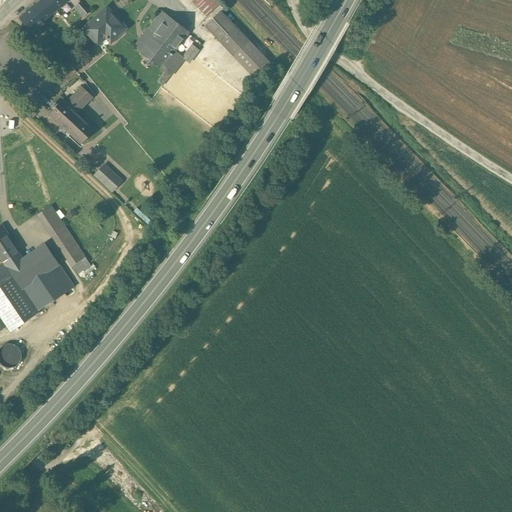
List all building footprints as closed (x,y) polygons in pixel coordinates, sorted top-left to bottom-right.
[(48,0),(40,0),(31,8),(42,22),(57,10),(48,0)] [(67,0),(48,0),(57,10),(68,0),(67,0)] [(221,3),(217,0),(194,0),(192,2),(207,17),(221,3)] [(87,14),(78,3),(73,8),(82,18),(87,14)] [(42,22),(31,8),(19,17),(32,33),(44,23),(42,22)] [(121,23),(106,8),(84,29),(97,43),(105,36),(111,42),(121,32),(121,33),(123,31),(123,28),(123,25),(121,23)] [(188,33),(161,12),(134,47),(159,67),(170,76),(184,58),(185,58),(174,50),(188,33)] [(249,41),(221,12),(206,26),(234,56),(249,41)] [(55,52),(48,58),(53,63),(59,57),(55,52)] [(59,57),(53,63),(57,67),(63,61),(59,57)] [(63,61),(57,67),(61,71),(67,65),(63,61)] [(81,87),(66,102),(63,99),(48,114),(81,144),(95,129),(77,113),(93,97),(81,86),(80,87),(81,87)] [(120,181),(105,167),(96,176),(111,190),(120,181)] [(63,226),(50,206),(37,214),(47,230),(52,227),(55,231),(55,232),(63,226)] [(22,259),(7,236),(8,235),(1,225),(0,226),(0,256),(6,265),(8,269),(22,259)] [(78,248),(63,226),(55,232),(69,253),(78,248)] [(55,232),(55,231),(52,227),(47,230),(72,266),(73,265),(67,255),(69,253),(55,232)] [(45,244),(22,259),(8,269),(13,276),(37,312),(74,287),(45,244)] [(69,253),(67,255),(73,265),(84,258),(78,248),(69,253)] [(83,279),(94,272),(84,258),(73,265),(83,279)] [(6,265),(0,268),(0,284),(13,276),(8,269),(6,265)] [(0,284),(0,329),(6,326),(9,331),(37,312),(13,276),(0,284)] [(21,360),(22,355),(21,351),(18,347),(14,344),(9,343),(5,344),(1,347),(0,348),(0,362),(1,364),(5,367),(10,367),(14,366),(18,364),(21,360)]
